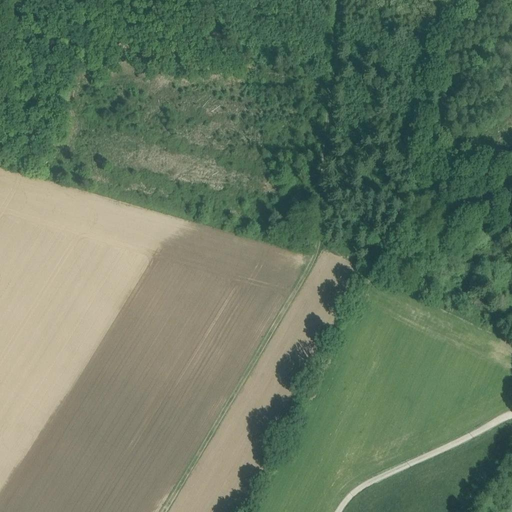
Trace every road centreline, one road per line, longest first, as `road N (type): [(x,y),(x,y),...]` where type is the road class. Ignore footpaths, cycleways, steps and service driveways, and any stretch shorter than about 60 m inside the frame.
road 1 (track): [(164,511),(311,260),(338,0)]
road 2 (unclassified): [(511,416),(374,478),(338,511)]
